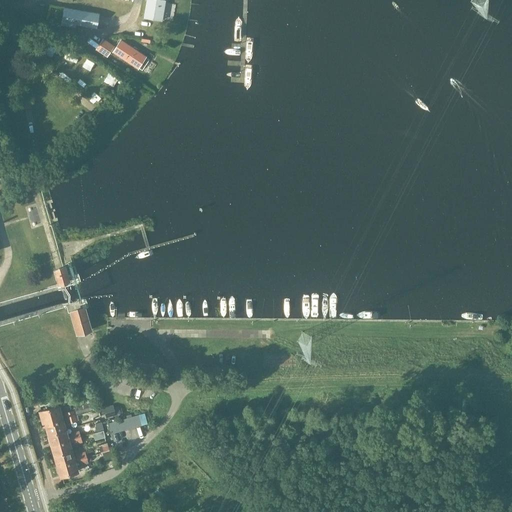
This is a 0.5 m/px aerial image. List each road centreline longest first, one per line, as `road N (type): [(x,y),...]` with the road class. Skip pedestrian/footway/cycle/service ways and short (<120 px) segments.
road 1 (track): [(210,387),(511,380)]
road 2 (unclassified): [(1,0),(14,18),(83,33),(123,27),(137,5)]
